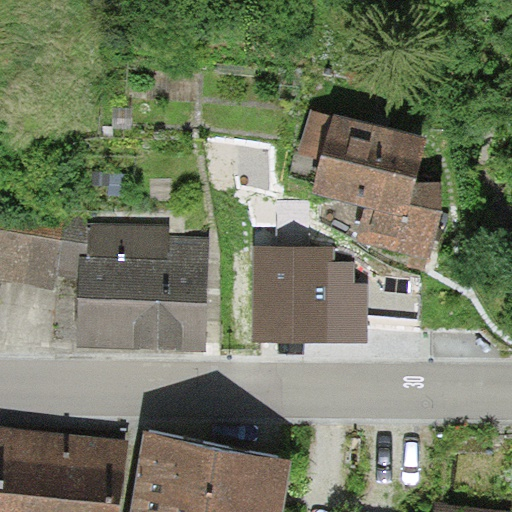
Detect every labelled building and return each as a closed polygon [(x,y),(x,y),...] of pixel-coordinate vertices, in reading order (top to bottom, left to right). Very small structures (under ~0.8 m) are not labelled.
[(364,128),(311,113),(299,156),(323,163),(313,199),(365,214),(357,244),(430,263),(440,226),(451,188),(419,179),(428,145),(364,128)] [(90,223),(91,217),(0,201),(0,281),(55,291),(59,279),(81,281),(82,256),(89,256),(90,223)] [(90,223),(89,256),(82,256),(81,281),(77,349),(146,352),(206,355),(211,239),(169,237),(170,226),(90,223)] [(335,250),(253,249),(253,349),(317,349),(368,349),(369,287),(357,287),(357,265),(335,265),(335,250)] [(0,429),(0,511),(121,511),(129,444),(94,440),(0,429)] [(295,467),(145,441),(132,511),(287,511),(289,505),(295,467)]
